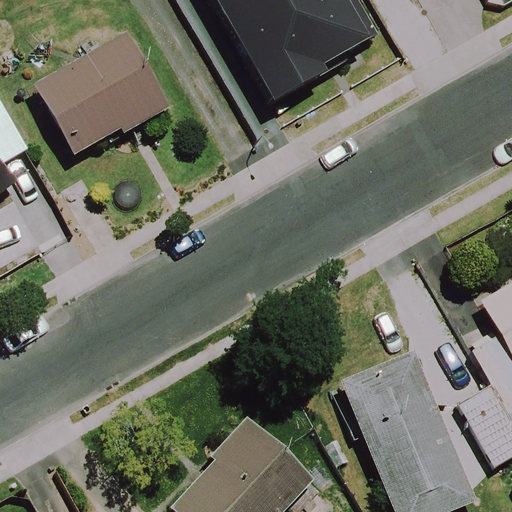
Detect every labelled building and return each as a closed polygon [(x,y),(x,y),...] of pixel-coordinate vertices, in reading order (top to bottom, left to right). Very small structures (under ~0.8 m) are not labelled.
[(342,54),(310,0),(209,0),(267,97),(342,54)] [(153,118),(114,43),(21,92),(61,168),(153,118)] [(0,194),(4,192),(0,186),(0,165),(20,150),(0,124),(0,194)] [(485,345),(505,381),(511,376),(511,285),(466,312),(485,345)] [(511,376),(505,381),(485,345),(460,360),(480,396),(445,416),(480,478),(511,458),(511,376)] [(457,511),(403,360),(332,386),(377,511),(457,511)] [(318,511),(321,510),(233,431),(159,511),(318,511)]
